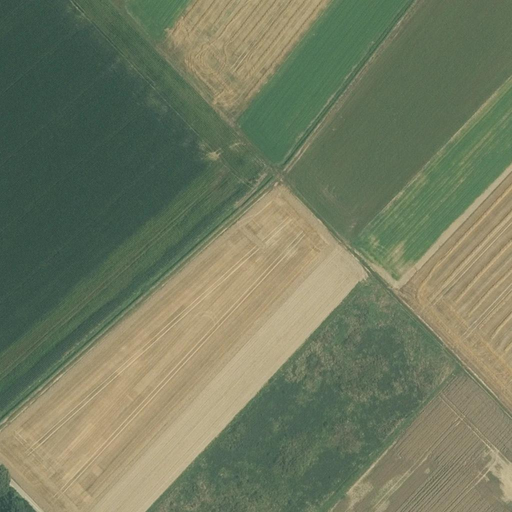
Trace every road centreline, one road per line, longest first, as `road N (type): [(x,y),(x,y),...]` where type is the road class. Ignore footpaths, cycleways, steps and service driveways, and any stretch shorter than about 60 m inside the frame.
road 1 (track): [(0,431),(278,176)]
road 2 (track): [(278,176),(511,414)]
road 3 (track): [(113,0),(278,176)]
road 4 (track): [(278,176),(419,0)]
